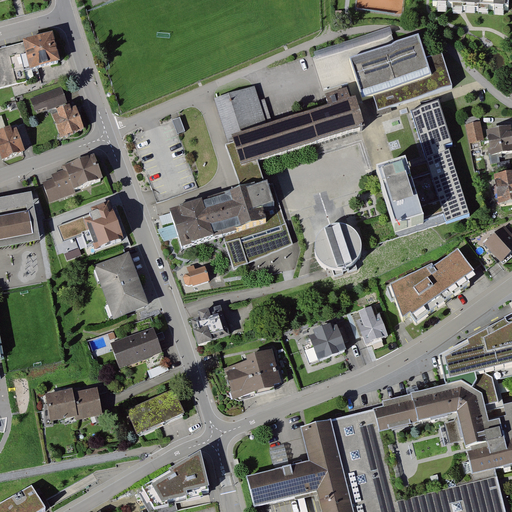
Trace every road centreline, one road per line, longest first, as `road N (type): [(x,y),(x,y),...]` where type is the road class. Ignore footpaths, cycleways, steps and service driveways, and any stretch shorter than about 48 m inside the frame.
road 1 (unclassified): [(511,104),(432,39),(377,27),(327,37),(105,138)]
road 2 (residential): [(215,438),(377,372),(511,284)]
road 3 (residential): [(215,438),(105,138)]
road 4 (track): [(0,478),(154,449),(162,461)]
road 5 (residential): [(215,438),(76,511)]
road 6 (residential): [(105,138),(67,15)]
